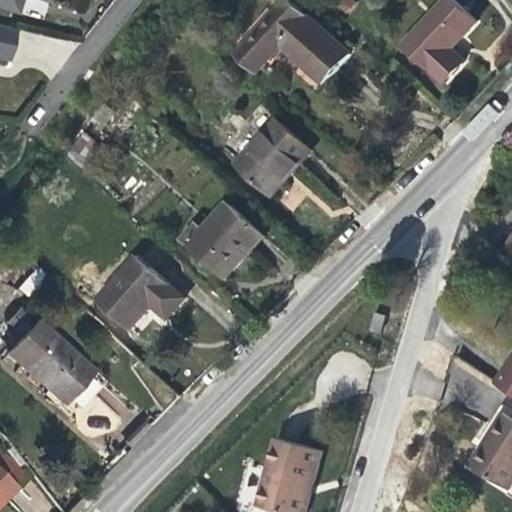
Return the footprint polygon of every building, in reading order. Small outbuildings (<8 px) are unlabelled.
[(0,0),(0,5),(20,11),(24,0),(0,0)] [(295,0),(293,0),(282,14),(290,21),(303,6),(295,0)] [(459,48),(484,22),(458,0),(452,0),(412,47),(452,82),(472,59),(459,48)] [(282,14),(246,55),(267,75),(289,48),(336,87),(361,56),(303,6),(290,21),(282,14)] [(0,57),(15,60),(23,29),(0,22),(0,57)] [(246,165),(281,197),(321,152),(285,121),(246,165)] [(81,132),(69,153),(84,161),(96,140),(81,132)] [(267,233),(233,204),(198,243),(232,273),(267,233)] [(11,251),(0,265),(0,282),(1,283),(8,289),(27,264),(11,251)] [(141,255),(104,299),(135,325),(152,303),(169,316),(186,295),(141,255)] [(51,284),(37,273),(19,295),(33,307),(51,284)] [(389,318),(380,314),(372,332),(383,336),(389,318)] [(40,324),(12,358),(70,404),(96,371),(40,324)] [(511,361),(498,383),(511,391),(511,361)] [(511,417),(503,411),(486,440),(493,445),(479,470),(509,490),(511,484),(511,417)] [(274,439),(257,507),(280,511),(306,511),(320,450),(274,439)] [(493,445),(486,440),(470,464),(479,470),(493,445)] [(1,449),(0,450),(0,463),(21,482),(29,474),(1,449)] [(0,508),(20,488),(0,467),(0,508)]
